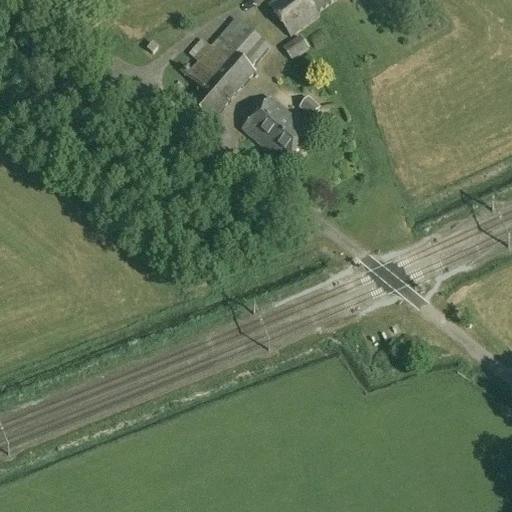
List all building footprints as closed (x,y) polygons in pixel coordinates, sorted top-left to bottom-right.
[(320,19),(317,14),(337,1),(336,0),(306,0),(305,0),(277,0),(268,6),(291,40),(320,19)] [(256,74),(252,70),(270,50),(237,21),(212,49),(203,42),(190,57),(198,64),(192,71),(187,66),(181,73),(201,90),(189,105),(212,125),(256,74)] [(292,63),(310,50),(301,38),(283,50),(292,63)] [(153,56),(157,49),(152,45),(147,51),(153,56)] [(321,110),(309,99),(299,110),(311,121),(321,110)] [(242,132),(263,150),(291,118),(270,100),(242,132)] [(284,168),(312,136),(291,118),(263,150),(284,168)]
